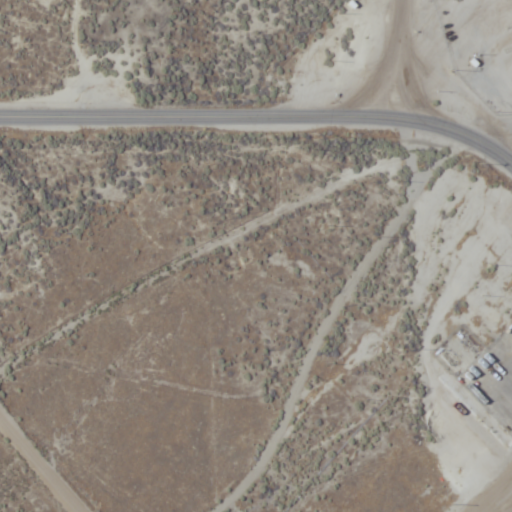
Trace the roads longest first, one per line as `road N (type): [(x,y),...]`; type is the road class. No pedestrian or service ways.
road 1 (tertiary): [(511,162),(469,134),(408,120),(0,116)]
road 2 (residential): [(507,0),(438,59),(408,120)]
